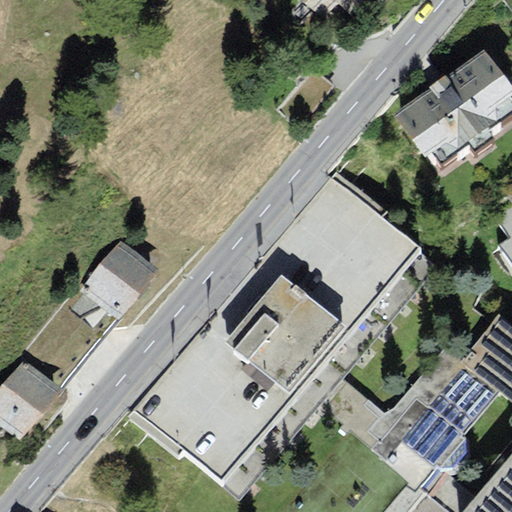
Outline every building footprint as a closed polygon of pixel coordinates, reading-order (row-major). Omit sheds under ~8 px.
[(348,0),(384,33),(414,0),(348,0)] [(511,73),(505,62),(414,120),(453,182),(511,144),(511,73)] [(329,174),(130,413),(227,493),(426,255),(329,174)] [(177,277),(133,248),(102,296),(146,325),(177,277)] [(511,511),(511,324),(498,313),(377,457),(407,481),(381,511),(511,511)] [(85,400),(39,371),(6,424),(52,452),(85,400)]
